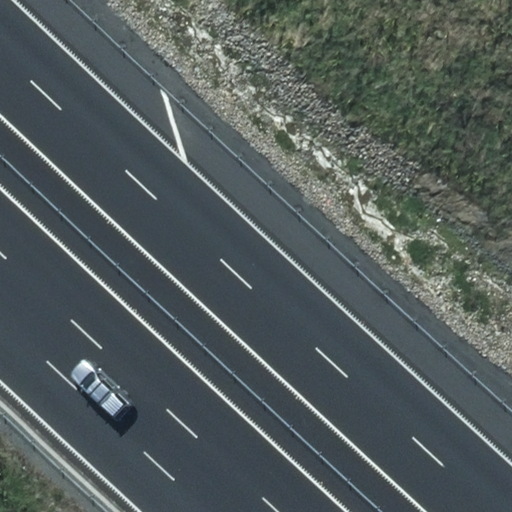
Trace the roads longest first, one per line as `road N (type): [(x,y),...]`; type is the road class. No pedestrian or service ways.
road 1 (motorway): [(0,2),(511,497)]
road 2 (motorway): [(342,511),(0,189)]
